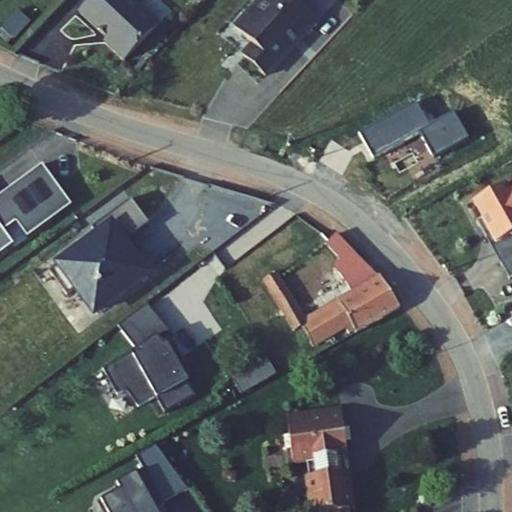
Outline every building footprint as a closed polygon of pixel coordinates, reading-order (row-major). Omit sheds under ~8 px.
[(167,6),(161,0),(95,0),(118,21),(114,24),(133,42),(167,6)] [(244,0),(234,11),(253,28),(243,39),(265,59),(317,3),(313,0),(244,0)] [(83,199),(56,160),(11,192),(12,194),(4,200),(0,194),(0,254),(25,237),(13,220),(25,211),(39,230),(83,199)] [(511,178),(486,194),(496,211),(490,214),(496,225),(502,221),(510,234),(511,232),(511,178)] [(170,209),(151,184),(113,213),(120,221),(72,256),(87,270),(96,275),(98,273),(116,297),(168,259),(156,242),(152,245),(140,230),(170,209)] [(511,232),(510,234),(502,221),(496,225),(511,251),(511,232)] [(339,240),(328,246),(351,275),(362,269),(339,240)] [(332,340),(338,349),(399,313),(380,286),(317,324),(282,275),(272,282),(320,347),(332,340)] [(194,326),(166,291),(137,314),(155,337),(122,355),(136,382),(144,377),(156,394),(174,384),(183,401),(214,385),(206,369),(207,368),(187,331),(194,326)] [(233,376),(241,392),(275,375),(267,359),(233,376)] [(343,504),(344,511),(380,511),(378,499),(383,498),(379,461),(369,462),(367,448),(377,447),(371,398),(316,405),(322,453),(337,452),(338,466),(334,467),(339,504),(343,504)]
